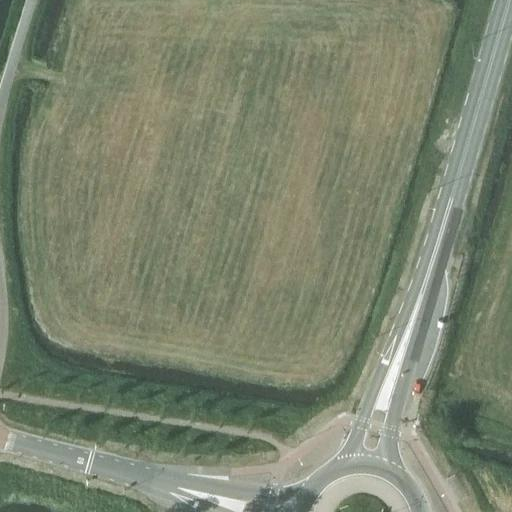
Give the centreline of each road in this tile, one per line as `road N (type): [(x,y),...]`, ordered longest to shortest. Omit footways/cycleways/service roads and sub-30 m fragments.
road 1 (primary): [(394,370),(506,0)]
road 2 (unclassified): [(201,495),(0,439)]
